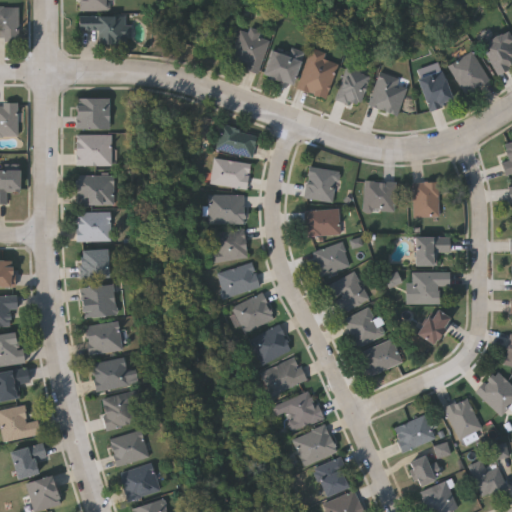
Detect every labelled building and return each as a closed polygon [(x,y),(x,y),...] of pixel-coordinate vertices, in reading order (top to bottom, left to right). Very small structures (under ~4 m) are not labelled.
[(79,8),(79,0),(115,0),(115,8),(79,8)] [(0,5),(18,5),(18,39),(0,39),(0,5)] [(78,29),(78,14),(129,14),(129,43),(97,43),(97,29),(78,29)] [(245,63),(230,58),(239,30),(248,33),(249,29),(261,33),(259,38),(268,41),(258,74),(243,69),(245,63)] [(511,57),(511,64),(496,73),(480,43),(507,29),(511,38),(511,52),(510,53),(511,57)] [(272,49),(289,54),(291,47),(305,51),(294,84),(263,74),(272,49)] [(297,87),(311,49),(340,60),(326,98),(297,87)] [(450,62),(476,52),(488,83),(462,93),(450,62)] [(336,98),(347,67),(371,75),(360,106),(336,98)] [(453,100),(429,109),(417,78),(442,69),(453,100)] [(409,81),(398,114),(369,105),(380,72),(409,81)] [(108,126),(75,126),(75,95),(108,95),(108,126)] [(0,102),(17,102),(17,134),(0,134),(0,102)] [(258,130),(253,156),(215,150),(220,124),(258,130)] [(111,132),(111,164),(75,164),(75,132),(111,132)] [(509,160),(505,143),(511,140),(511,173),(506,175),(502,162),(509,160)] [(251,162),(247,188),(210,183),(213,157),(251,162)] [(304,198),(309,165),(338,169),(334,202),(304,198)] [(6,190),(6,202),(0,202),(0,168),(18,168),(18,190),(6,190)] [(113,203),(76,203),(76,174),(113,174),(113,203)] [(396,181),(396,211),(365,211),(365,181),(396,181)] [(413,181),(439,181),(439,217),(413,217),(413,181)] [(245,194),(245,223),(209,223),(209,194),(245,194)] [(304,210),(340,208),(341,235),(305,236),(304,210)] [(76,239),(76,211),(110,211),(110,239),(76,239)] [(215,261),(212,232),(244,228),(248,257),(215,261)] [(415,265),(415,236),(450,236),(450,253),(435,253),(435,265),(415,265)] [(320,276),(311,252),(342,242),(351,266),(320,276)] [(78,277),(78,248),(107,248),(107,277),(78,277)] [(0,287),(15,287),(15,261),(0,260),(0,287)] [(216,272),(253,262),(259,287),(223,297),(216,272)] [(369,298),(341,314),(325,287),(353,271),(369,298)] [(390,285),(391,288),(403,283),(398,272),(387,277),(391,284),(390,285)] [(451,272),(451,287),(440,287),(440,303),(412,303),(412,272),(451,272)] [(113,283),(116,314),(83,317),(79,286),(113,283)] [(231,307),(262,292),(275,318),(244,332),(231,307)] [(0,295),(16,295),(17,309),(9,309),(10,326),(0,326),(0,295)] [(343,320),(370,305),(385,334),(358,348),(343,320)] [(417,332),(435,307),(450,318),(432,344),(417,332)] [(84,326),(118,321),(122,349),(88,354),(84,326)] [(292,348),(262,364),(249,340),(279,324),(292,348)] [(22,362),(0,364),(0,332),(18,331),(22,362)] [(402,361),(368,376),(358,353),(392,338),(402,361)] [(137,382),(96,390),(90,364),(124,357),(127,372),(134,370),(137,382)] [(306,381),(270,395),(260,371),(297,357),(306,381)] [(20,397),(0,399),(0,370),(27,367),(29,381),(18,383),(20,397)] [(511,404),(501,415),(476,390),(497,369),(511,384),(511,404)] [(107,430),(100,398),(139,389),(141,398),(134,400),(140,422),(107,430)] [(279,402),(312,390),(323,419),(289,431),(279,402)] [(459,438),(445,406),(468,396),(482,429),(459,438)] [(4,441),(0,423),(0,409),(23,404),(27,421),(38,418),(41,433),(4,441)] [(393,428),(425,413),(435,437),(403,452),(393,428)] [(291,438),(326,423),(337,451),(303,465),(291,438)] [(147,457),(115,465),(108,438),(140,429),(147,457)] [(34,458),(38,472),(16,478),(9,450),(42,441),(46,455),(34,458)] [(435,446),(438,459),(452,455),(449,443),(435,446)] [(511,457),(508,443),(494,446),(497,460),(511,457)] [(419,485),(409,460),(425,454),(435,478),(419,485)] [(314,467),(340,457),(351,485),(324,495),(314,467)] [(469,465),(483,459),(488,471),(500,466),(508,485),(483,496),(469,465)] [(119,471),(151,462),(159,491),(127,500),(119,471)] [(25,482),(51,474),(60,502),(34,510),(25,482)] [(458,507),(446,511),(429,511),(420,491),(446,480),(458,507)] [(364,511),(327,511),(323,502),(355,489),(364,511)] [(131,511),(130,507),(163,498),(166,511),(131,511)]
